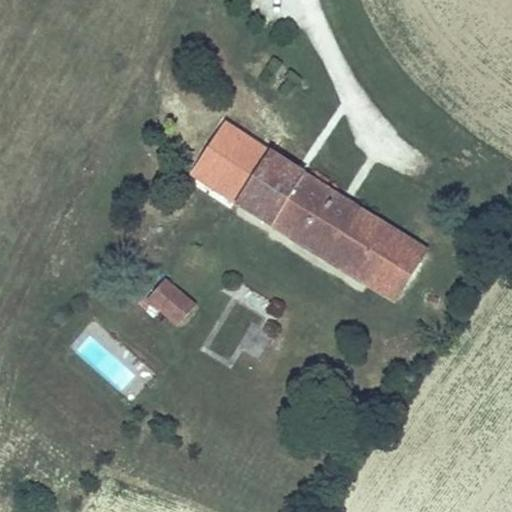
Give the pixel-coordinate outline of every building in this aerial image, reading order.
[(225,198),(240,207),(270,157),(255,148),(225,198)] [(343,240),(359,215),(270,157),(240,207),(351,276),(364,254),(343,240)] [(396,304),(425,256),(359,215),(343,240),(364,254),(351,276),(396,304)] [(167,275),(197,300),(224,266),(203,250),(191,265),(182,257),(167,275)] [(144,304),(177,329),(196,304),(163,279),(144,304)]
